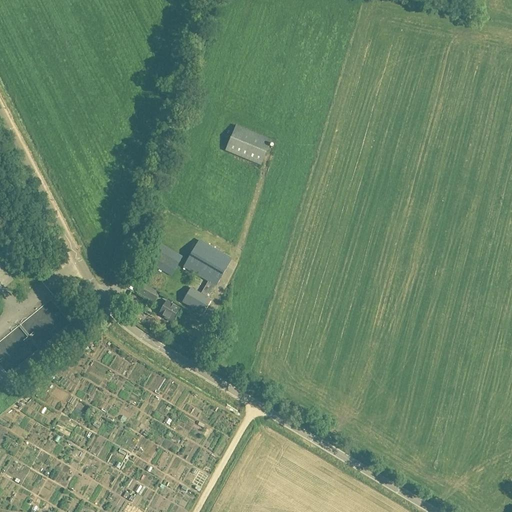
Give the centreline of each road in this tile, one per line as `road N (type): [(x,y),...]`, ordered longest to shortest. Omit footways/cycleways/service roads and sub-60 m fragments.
road 1 (unclassified): [(435,511),(127,326),(95,290),(0,108)]
road 2 (track): [(256,404),(196,511)]
